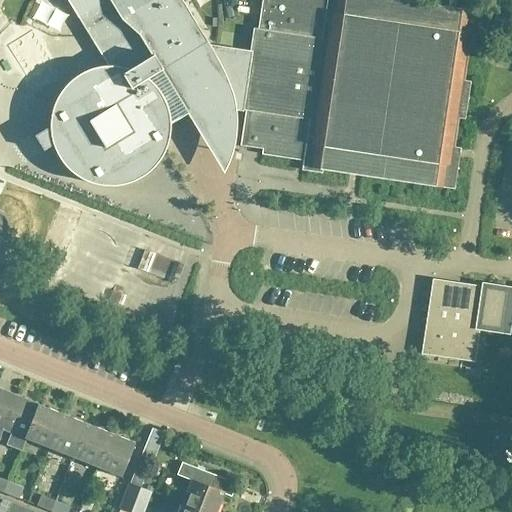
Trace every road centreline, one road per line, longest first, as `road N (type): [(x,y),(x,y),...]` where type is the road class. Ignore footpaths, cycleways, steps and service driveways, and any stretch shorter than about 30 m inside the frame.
road 1 (residential): [(172,417),(211,316),(228,235),(466,265),(486,135),(511,104)]
road 2 (unclassified): [(172,417),(0,350)]
road 3 (unclassified): [(278,511),(284,490),(274,463),(172,417)]
